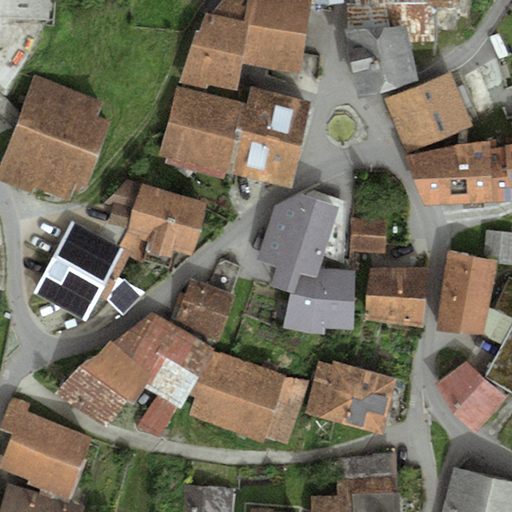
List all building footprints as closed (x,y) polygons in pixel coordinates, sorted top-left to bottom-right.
[(0,0),(0,14),(49,18),(49,0),(0,0)] [(218,0),(210,9),(205,9),(180,79),(205,85),(207,79),(236,84),(242,59),(300,67),(309,0),(218,0)] [(346,0),(348,23),(405,17),(410,39),(433,39),(434,1),(455,0),(346,0)] [(348,23),(344,23),(360,92),(418,70),(410,39),(405,17),(348,23)] [(452,65),(384,96),(404,149),(469,134),(465,124),(484,117),(460,66),(453,69),(452,65)] [(101,95),(32,75),(0,158),(0,175),(30,188),(33,182),(66,193),(74,176),(85,179),(109,113),(97,107),(101,95)] [(511,79),(482,93),(495,124),(511,118),(511,79)] [(310,95),(250,81),(246,100),(232,169),(292,180),(310,95)] [(246,100),(177,85),(158,153),(232,169),(246,100)] [(469,134),(404,149),(425,199),(494,196),(490,140),(489,132),(469,134)] [(511,135),(490,140),(494,196),(511,194),(511,135)] [(207,193),(141,179),(140,181),(126,177),(105,202),(112,204),(108,220),(127,227),(126,230),(138,233),(137,237),(147,239),(147,244),(172,249),(173,244),(195,248),(207,193)] [(301,186),(274,201),(257,256),(277,261),(270,280),(291,285),(294,286),(300,266),(317,271),(319,263),(323,251),(344,250),(346,200),(301,186)] [(386,218),(351,217),(350,250),(384,251),(386,218)] [(122,246),(71,218),(34,289),(85,316),(122,246)] [(511,231),(484,227),(481,252),(497,254),(496,259),(511,260),(511,231)] [(481,252),(448,248),(436,325),(482,328),(496,259),(497,254),(481,252)] [(210,282),(191,276),(185,293),(179,291),(171,318),(218,337),(235,291),(232,290),(242,265),(220,256),(210,282)] [(427,262),(370,264),(365,316),(423,320),(427,262)] [(294,286),(291,285),(283,325),(324,330),(325,321),(353,322),(354,264),(319,263),(317,271),(300,266),(294,286)] [(511,277),(508,276),(494,305),(511,313),(511,322),(485,374),(511,388),(511,277)] [(214,342),(151,309),(112,337),(151,368),(142,380),(157,390),(178,402),(181,403),(188,390),(211,348),(214,342)] [(112,337),(110,335),(55,388),(109,419),(142,380),(151,368),(112,337)] [(285,370),(211,348),(188,390),(194,394),(189,412),(262,438),(263,434),(288,441),(307,379),(284,376),(285,370)] [(331,360),(317,357),(305,411),(382,427),(396,371),(332,356),(331,360)] [(466,358),(436,381),(474,428),(506,392),(485,374),(466,358)] [(178,402),(157,390),(138,425),(159,434),(178,402)] [(92,430),(27,407),(30,400),(11,394),(0,421),(0,424),(12,427),(0,457),(0,464),(28,476),(27,480),(71,494),(92,430)] [(337,492),(310,494),(311,511),(401,511),(400,486),(397,486),(396,450),(372,451),(372,453),(339,457),(340,477),(337,477),(337,492)] [(511,511),(511,477),(453,464),(445,511),(511,511)] [(80,511),(84,501),(8,481),(0,506),(0,511),(80,511)] [(232,511),(235,486),(183,483),(181,511),(232,511)] [(273,503),(250,504),(249,511),(300,511),(300,506),(274,506),(273,503)]
